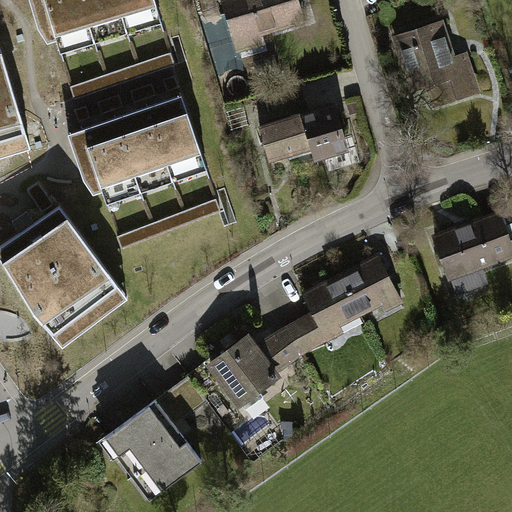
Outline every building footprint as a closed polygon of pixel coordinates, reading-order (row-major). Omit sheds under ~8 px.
[(151,0),(26,0),(34,28),(45,43),(53,40),(55,44),(156,14),(151,0)] [(297,0),(221,0),(233,39),(238,37),(241,48),(257,44),(253,32),(303,18),(297,0)] [(397,38),(412,86),(428,81),(434,102),(475,89),(464,55),(451,59),(441,25),(397,38)] [(167,53),(67,87),(71,97),(170,63),(167,53)] [(0,139),(22,133),(0,60),(0,139)] [(180,100),(66,139),(79,177),(90,192),(98,189),(100,194),(201,160),(180,100)] [(334,105),(302,114),(314,157),(346,148),(334,105)] [(314,157),(302,114),(259,126),(268,158),(298,150),(301,160),(314,157)] [(213,198),(113,235),(118,247),(217,209),(213,198)] [(0,264),(27,306),(50,333),(115,285),(55,205),(30,222),(23,211),(8,220),(16,230),(0,241),(0,264)] [(511,252),(498,213),(435,234),(449,275),(511,253),(511,252)] [(377,256),(341,275),(360,312),(396,293),(377,256)] [(360,312),(341,275),(304,294),(314,313),(324,331),(360,312)] [(314,313),(286,328),(300,352),(327,337),(324,331),(314,313)] [(286,328),(266,340),(282,364),(300,352),(286,328)] [(266,340),(263,336),(252,343),(246,335),(210,361),(240,402),(276,376),(273,371),(282,364),(266,340)] [(186,376),(156,398),(175,425),(206,402),(186,376)] [(156,494),(202,460),(175,425),(156,398),(106,435),(119,452),(122,450),(156,494)]
